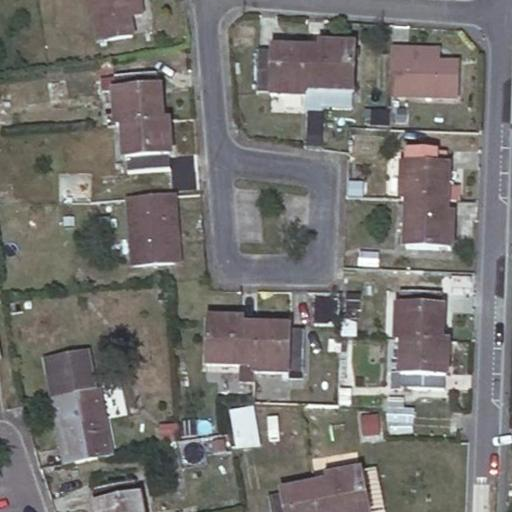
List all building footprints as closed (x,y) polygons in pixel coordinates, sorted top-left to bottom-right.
[(139,0),(94,0),(102,44),(141,38),(137,10),(141,10),(139,0)] [(321,54),(309,53),(307,93),(307,98),(306,115),(324,116),(324,109),(356,110),(357,95),(359,52),(322,49),(321,54)] [(309,53),(275,51),(274,54),(261,53),(259,92),(273,93),(273,96),(307,98),(307,93),(309,53)] [(434,59),(396,57),(394,101),(456,104),(458,69),(442,69),(442,59),(434,59)] [(118,127),(123,127),(164,124),(162,92),(159,93),(158,78),(116,80),(117,95),(116,96),(118,127)] [(164,124),(123,127),(124,161),(127,161),(128,175),(170,172),(169,157),(171,157),(169,124),(164,124)] [(403,170),(402,201),(408,201),(451,203),(452,172),(449,171),(449,158),(407,156),(407,170),(403,170)] [(176,198),(132,202),(136,268),(176,265),(174,238),(177,238),(176,198)] [(451,203),(408,201),(406,234),(408,234),(408,249),(451,251),(452,237),(454,236),(455,203),(451,203)] [(399,312),(398,344),(404,345),(445,346),(446,313),(443,313),(443,300),(402,298),(401,312),(399,312)] [(342,301),(316,300),(315,339),(340,340),(342,301)] [(259,324),(250,323),(247,319),(209,318),(207,367),(241,370),(242,380),(256,382),(258,342),(259,324)] [(293,325),(259,324),(258,342),(256,382),(256,374),(293,376),(293,371),(303,371),(305,330),(294,330),(293,325)] [(445,346),(404,345),(403,378),(405,378),(404,394),(446,395),(445,380),(448,380),(448,346),(445,346)] [(67,466),(112,458),(104,420),(99,421),(94,393),(54,401),(67,466)] [(235,451),(260,451),(259,411),(234,412),(235,451)] [(326,473),(328,483),(360,476),(358,466),(326,473)] [(360,476),(367,511),(388,511),(380,472),(360,476)] [(329,488),(317,491),(320,511),(367,511),(360,476),(328,483),(329,488)] [(141,511),(139,499),(136,499),(134,486),(94,494),(97,507),(95,507),(96,511),(141,511)] [(320,511),(317,491),(282,499),(282,501),(268,503),(270,511),(320,511)]
